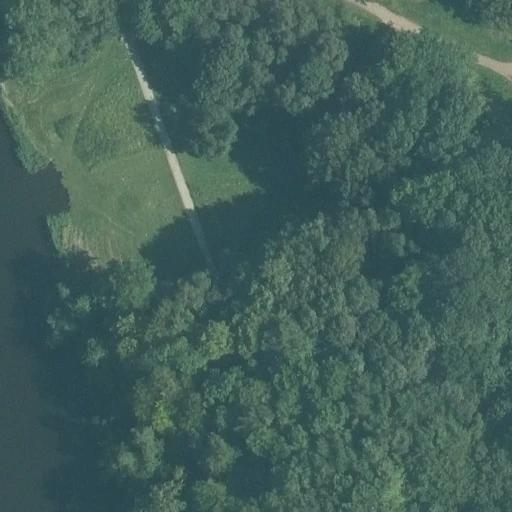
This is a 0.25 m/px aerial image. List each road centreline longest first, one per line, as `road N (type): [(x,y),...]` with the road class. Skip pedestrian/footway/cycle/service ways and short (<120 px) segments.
road 1 (unknown): [(511,201),(494,338),(511,438)]
road 2 (unknown): [(349,0),(511,79)]
